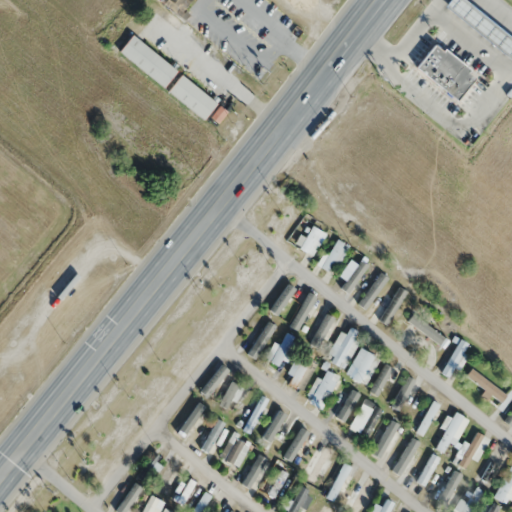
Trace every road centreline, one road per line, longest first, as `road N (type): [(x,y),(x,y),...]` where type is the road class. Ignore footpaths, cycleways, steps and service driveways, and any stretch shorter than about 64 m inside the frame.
road 1 (primary): [(0,479),(217,214),(378,0)]
road 2 (residential): [(89,508),(289,261)]
road 3 (residential): [(271,247),(511,442)]
road 4 (residential): [(424,511),(220,344)]
road 5 (residential): [(258,511),(154,427)]
